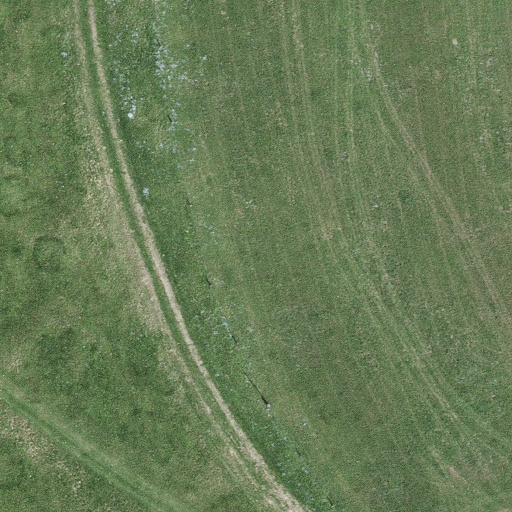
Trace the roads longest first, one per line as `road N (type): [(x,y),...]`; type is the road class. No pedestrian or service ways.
road 1 (track): [(89,0),(120,176),(163,306),(211,406),(280,511)]
road 2 (track): [(0,387),(114,481),(165,511)]
